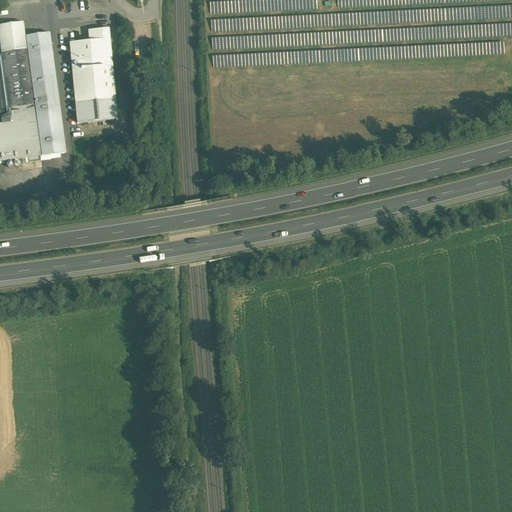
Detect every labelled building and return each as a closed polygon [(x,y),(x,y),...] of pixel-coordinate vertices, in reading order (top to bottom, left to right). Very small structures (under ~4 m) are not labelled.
[(23,23),(0,26),(0,46),(1,53),(26,50),(25,37),(23,23)] [(89,42),(69,44),(75,104),(115,100),(109,29),(94,31),(95,41),(89,42)] [(49,34),(25,37),(26,50),(34,106),(36,126),(41,157),(66,154),(49,34)] [(26,50),(1,53),(8,109),(34,106),(26,50)] [(115,100),(75,104),(77,124),(117,120),(115,100)] [(34,106),(8,109),(10,123),(0,124),(0,162),(41,157),(36,126),(34,106)]
